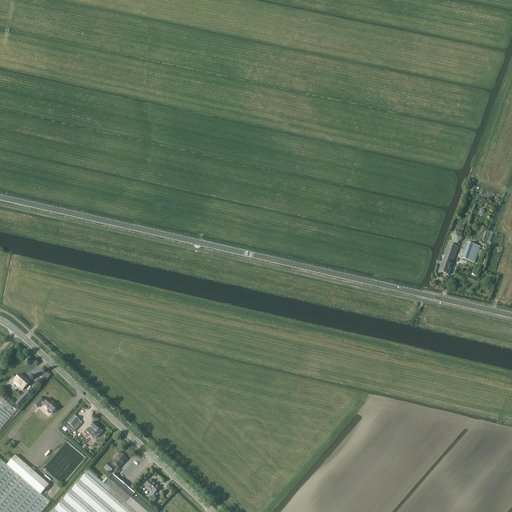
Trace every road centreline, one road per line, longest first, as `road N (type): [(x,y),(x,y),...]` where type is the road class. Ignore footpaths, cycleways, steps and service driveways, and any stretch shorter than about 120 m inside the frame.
road 1 (tertiary): [(511,316),(0,196)]
road 2 (track): [(42,306),(84,286),(511,385)]
road 3 (tertiary): [(212,511),(0,319)]
